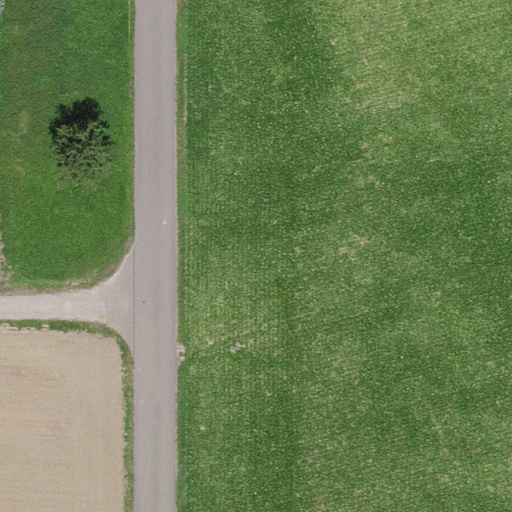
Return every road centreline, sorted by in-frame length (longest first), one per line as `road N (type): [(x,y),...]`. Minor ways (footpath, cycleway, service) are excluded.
road 1 (unclassified): [(158,0),(158,511)]
road 2 (track): [(159,316),(0,314)]
